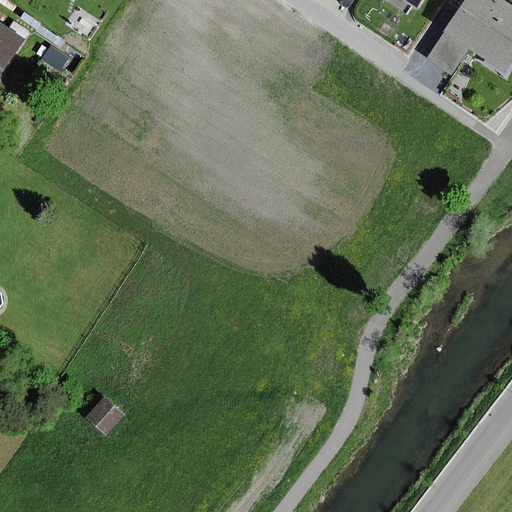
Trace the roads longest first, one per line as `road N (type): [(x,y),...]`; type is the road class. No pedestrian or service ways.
road 1 (residential): [(283,511),(342,436),(383,314),(511,142)]
road 2 (residential): [(511,403),(429,511)]
